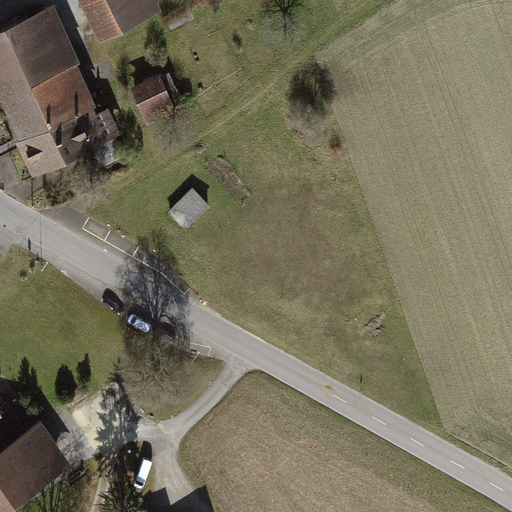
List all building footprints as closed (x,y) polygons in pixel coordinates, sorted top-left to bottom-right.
[(132,0),(91,0),(89,1),(104,33),(158,7),(154,0),(137,0),(133,2),(132,0)] [(42,12),(0,30),(0,77),(29,142),(95,111),(88,95),(81,98),(42,12)] [(161,80),(138,91),(150,118),(173,108),(161,80)] [(96,114),(95,111),(29,142),(41,167),(92,144),(92,142),(114,132),(104,111),(96,114)] [(209,204),(194,188),(171,211),(186,226),(209,204)] [(0,504),(54,467),(9,402),(0,408),(0,504)]
